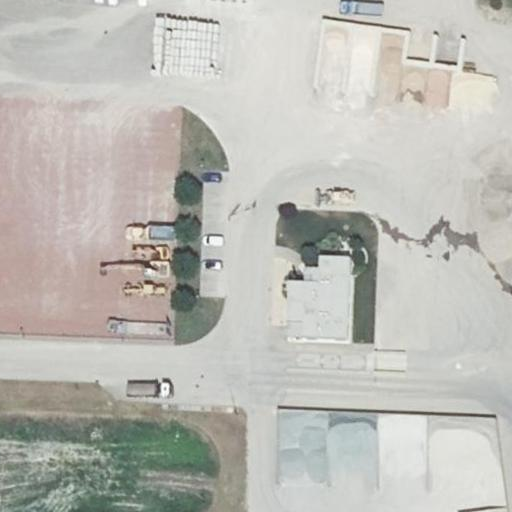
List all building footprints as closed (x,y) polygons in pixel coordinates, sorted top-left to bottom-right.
[(419,33),(420,59),(435,59),(435,33),(419,33)] [(255,54),(253,70),(293,75),(295,59),(255,54)] [(427,105),(448,105),(449,72),(427,72),(427,105)] [(0,153),(6,154),(5,173),(131,173),(130,114),(65,114),(65,126),(6,125),(6,141),(0,141),(0,153)] [(26,232),(0,231),(0,323),(24,324),(26,232)] [(292,287),(290,328),(305,328),(304,343),(349,345),(353,263),(323,262),(322,288),(292,287)] [(142,338),(142,307),(112,307),(112,338),(142,338)] [(290,328),(289,343),(304,343),(305,328),(290,328)]
